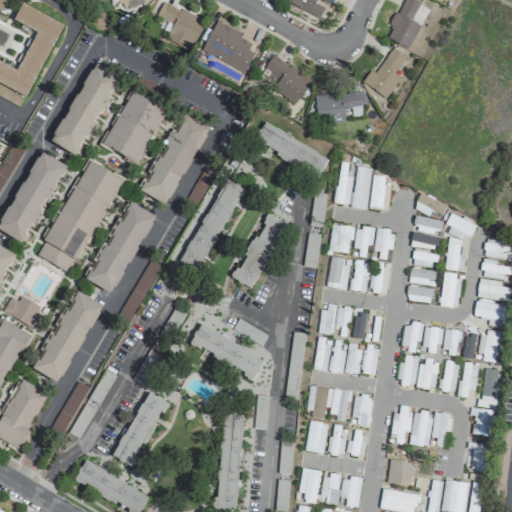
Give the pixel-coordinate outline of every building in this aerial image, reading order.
[(117,0),(120,8),(147,0),(117,0)] [(333,0),(282,0),(301,9),(305,0),(318,0),(331,6),(333,0)] [(427,9),(407,0),(402,0),(385,38),(408,49),(427,9)] [(162,1),(155,16),(172,24),(165,40),(189,51),(203,21),(162,1)] [(59,24),(20,6),(12,22),(35,33),(17,71),(0,63),(0,97),(21,107),(59,24)] [(254,46),(239,39),(241,34),(215,22),(200,52),(242,72),(254,46)] [(384,99),(399,77),(394,73),(404,57),(391,48),(374,74),(369,71),(361,83),(384,99)] [(293,105),(310,83),(272,54),(262,68),(283,84),(277,92),(293,105)] [(117,77),(89,64),(51,144),(78,157),(117,77)] [(101,145),(136,164),(166,108),(131,90),(101,145)] [(313,97),(316,123),(343,120),(342,110),(350,109),(351,117),(362,116),(359,91),(313,97)] [(139,192),(166,207),(208,128),(181,114),(139,192)] [(327,160),(263,122),(252,141),(316,179),(327,160)] [(0,188),(22,150),(12,144),(0,164),(0,188)] [(0,223),(0,232),(23,245),(65,166),(37,152),(0,223)] [(35,256),(69,274),(120,179),(86,161),(35,256)] [(345,177),(346,164),(336,163),(334,204),(349,205),(350,177),(345,177)] [(350,208),(365,210),(369,168),(354,167),(350,208)] [(386,210),(389,186),(382,185),(383,177),(371,175),(367,208),(386,210)] [(240,188),(224,180),(211,207),(209,206),(205,214),(194,208),(166,266),(172,269),(175,262),(199,273),(240,188)] [(430,211),(441,216),(445,206),(419,194),(412,209),(427,216),(430,211)] [(84,280),(111,295),(153,216),(127,202),(95,261),(84,280)] [(252,290),(284,224),(265,214),(238,269),(234,267),(228,278),(252,290)] [(443,233),(461,240),(463,235),(469,238),(475,224),(449,214),(443,233)] [(438,234),(441,222),(413,216),(410,228),(438,234)] [(351,227),(331,225),(327,251),(347,254),(351,227)] [(356,257),(364,258),(365,246),(371,246),(372,229),(354,227),(352,249),(357,249),(356,257)] [(377,259),(385,260),(385,250),(390,250),(391,230),(374,229),(372,252),(377,252),(377,259)] [(409,246),(437,250),(438,237),(410,234),(409,246)] [(457,257),(459,239),(446,239),(444,270),(462,271),(463,257),(457,257)] [(482,256),(511,259),(511,254),(511,247),(500,246),(500,241),(484,239),(482,256)] [(0,281),(14,255),(0,247),(0,281)] [(434,255),(412,251),(410,265),(432,268),(434,255)] [(342,266),(342,259),(328,257),(325,288),(345,290),(347,266),(342,266)] [(509,279),(510,267),(493,266),(494,260),(481,259),(479,276),(509,279)] [(117,313),(128,320),(160,267),(149,260),(117,313)] [(350,291),(365,292),(366,262),(351,262),(350,291)] [(370,276),(370,293),(385,294),(386,266),(374,265),(373,277),(370,276)] [(434,271),(408,269),(407,284),(433,286),(434,271)] [(461,277),(442,274),(437,305),(456,308),(461,277)] [(509,288),(499,287),(500,281),(477,279),(475,298),(508,300),(509,288)] [(429,303),(430,289),(406,287),(405,301),(429,303)] [(31,370),(58,385),(100,305),(73,291),(31,370)] [(9,298),(2,315),(34,328),(42,307),(19,298),(18,301),(9,298)] [(504,306),(474,302),(472,317),(487,319),(487,325),(501,327),(504,306)] [(325,311),(320,310),(316,334),(330,336),(335,306),(326,304),(325,311)] [(361,340),(364,314),(355,313),(352,338),(361,340)] [(0,385),(28,333),(0,318),(0,385)] [(414,341),(419,342),(421,325),(402,323),(400,349),(413,351),(414,341)] [(254,378),(263,358),(196,327),(187,347),(254,378)] [(421,349),(434,351),(434,345),(439,345),(441,329),(423,327),(421,349)] [(492,363),(498,332),(482,329),(476,360),(492,363)] [(456,354),(458,331),(443,330),(441,353),(456,354)] [(461,358),(471,359),(474,337),(464,335),(461,358)] [(343,351),(339,351),(339,341),(331,341),(329,373),(342,373),(343,351)] [(343,373),(356,375),(360,348),(347,346),(343,373)] [(374,375),(376,350),(364,349),(362,374),(374,375)] [(396,384),(412,386),(417,358),(401,356),(396,384)] [(415,387),(432,390),(437,361),(419,359),(415,387)] [(456,362),(441,361),(438,390),(454,392),(456,362)] [(474,390),(476,364),(460,363),(457,397),(465,398),(466,390),(474,390)] [(498,371),(484,369),(478,407),(492,409),(498,371)] [(0,414),(0,440),(16,450),(47,396),(20,380),(0,414)] [(324,419),(325,414),(335,415),(334,421),(344,422),(348,391),(308,387),(304,417),(324,419)] [(113,459),(133,468),(163,401),(143,392),(113,459)] [(350,423),(367,425),(370,396),(353,395),(350,423)] [(409,407),(398,406),(397,414),(391,413),(388,443),(401,445),(402,432),(407,433),(409,407)] [(488,437),(492,411),(472,408),(468,435),(488,437)] [(412,411),(407,445),(425,447),(430,414),(412,411)] [(434,446),(442,447),(443,431),(447,432),(449,414),(432,412),(430,438),(435,438),(434,446)] [(235,511),(241,415),(221,413),(215,498),(211,498),(210,509),(235,511)] [(325,423),(306,422),(303,452),(323,453),(325,423)] [(339,426),(330,425),(327,454),(342,455),(344,439),(338,438),(339,426)] [(503,488),(511,429),(511,428),(500,427),(491,486),(503,488)] [(364,432),(352,430),(351,442),(346,441),(344,454),(361,456),(364,432)] [(486,444),(468,444),(466,471),(485,472),(486,444)] [(411,462),(387,460),(385,484),(410,485),(411,462)] [(71,483),(132,511),(139,511),(148,495),(81,463),(71,483)] [(297,493),(303,494),(302,503),(314,504),(318,471),(299,469),(297,493)] [(317,501),(335,505),(339,477),(322,474),(317,501)] [(343,507),(357,508),(359,479),(339,478),(338,499),(344,499),(343,507)] [(437,511),(439,481),(428,480),(426,511),(437,511)] [(446,511),(463,511),(467,483),(443,481),(440,511),(446,511)] [(477,511),(482,484),(470,482),(465,511),(477,511)] [(413,511),(416,494),(380,490),(378,510),(397,511),(413,511)]
